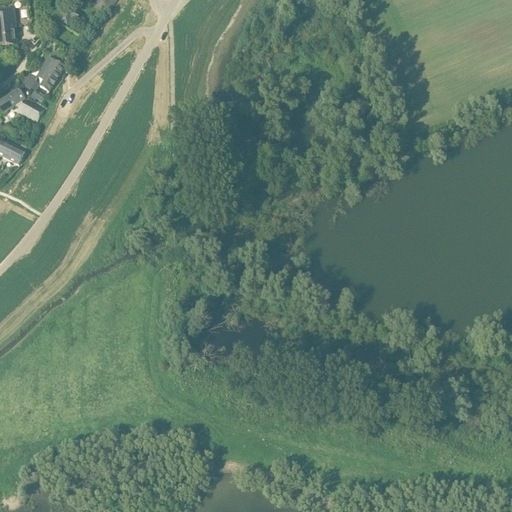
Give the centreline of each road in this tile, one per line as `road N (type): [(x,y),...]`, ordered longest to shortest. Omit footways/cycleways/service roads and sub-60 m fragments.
road 1 (unclassified): [(0,272),(47,217),(169,12)]
road 2 (track): [(172,137),(169,12),(189,0)]
